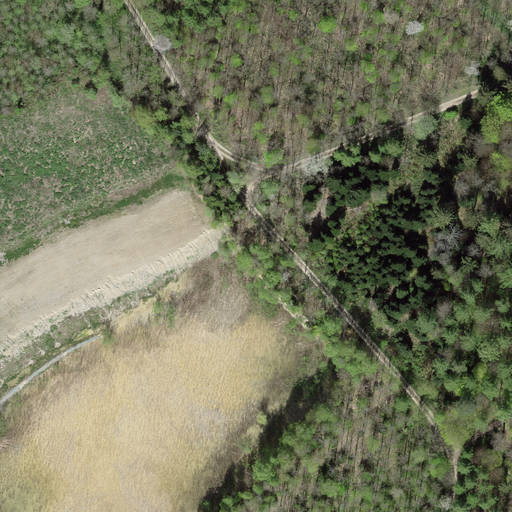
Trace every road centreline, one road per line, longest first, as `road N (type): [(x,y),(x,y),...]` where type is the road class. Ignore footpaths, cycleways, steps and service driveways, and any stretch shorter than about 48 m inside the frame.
road 1 (track): [(238,189),(451,449)]
road 2 (track): [(238,189),(342,136),(446,105),(511,74)]
road 3 (track): [(124,0),(238,189)]
